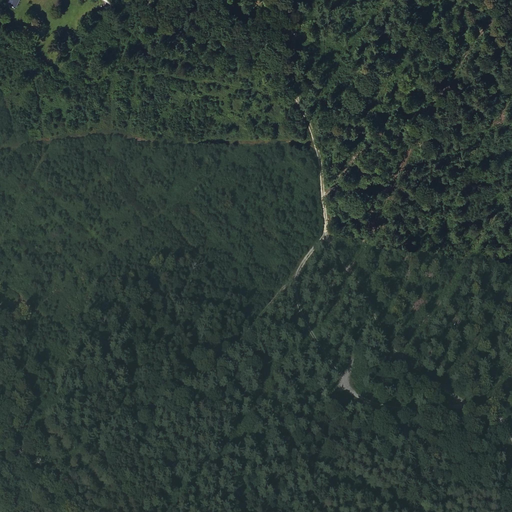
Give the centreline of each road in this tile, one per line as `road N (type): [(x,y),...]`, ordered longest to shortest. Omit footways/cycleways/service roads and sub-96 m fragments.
road 1 (track): [(511,429),(474,404),(369,403),(339,380),(297,298),(296,280),(315,246)]
road 2 (track): [(316,144),(87,134),(0,151)]
road 3 (track): [(474,404),(400,356),(343,259),(326,237),(315,246)]
road 4 (track): [(326,237),(321,164),(295,90)]
